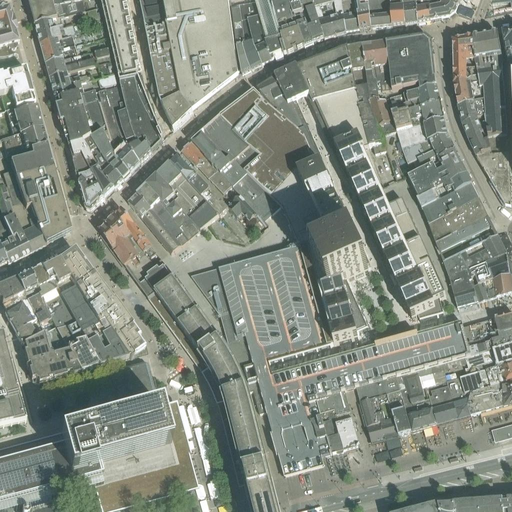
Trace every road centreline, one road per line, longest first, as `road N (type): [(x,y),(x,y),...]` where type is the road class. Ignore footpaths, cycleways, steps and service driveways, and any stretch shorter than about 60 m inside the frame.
road 1 (tertiary): [(511,468),(328,511)]
road 2 (unclassified): [(84,236),(34,62)]
